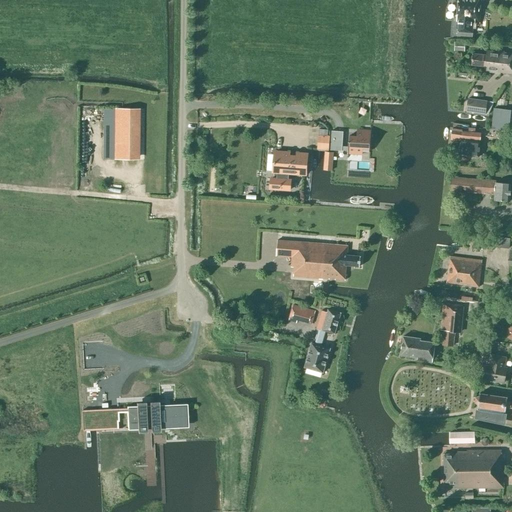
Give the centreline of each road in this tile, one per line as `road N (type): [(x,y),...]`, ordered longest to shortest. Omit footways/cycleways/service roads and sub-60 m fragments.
road 1 (unclassified): [(204,318),(180,286),(183,0)]
road 2 (track): [(180,204),(0,187)]
